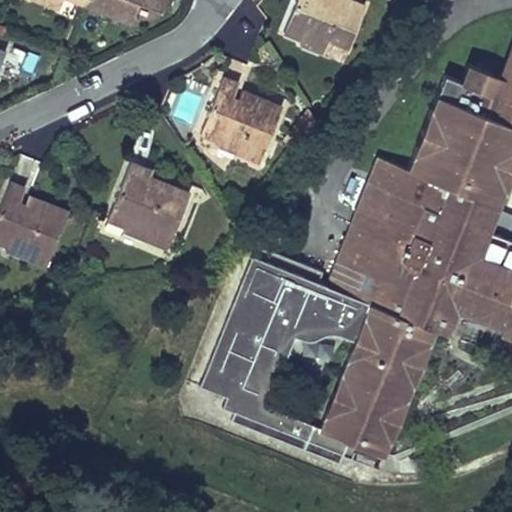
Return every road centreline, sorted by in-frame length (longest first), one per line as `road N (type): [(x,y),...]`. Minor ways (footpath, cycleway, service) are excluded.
road 1 (unknown): [(472,0),(443,16),(384,85),(309,256)]
road 2 (residential): [(0,131),(178,46),(221,0)]
